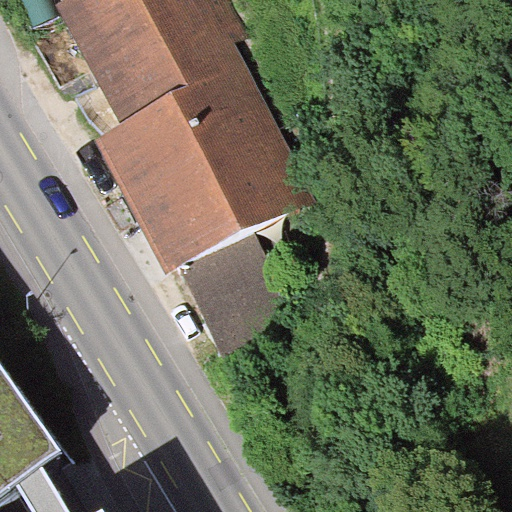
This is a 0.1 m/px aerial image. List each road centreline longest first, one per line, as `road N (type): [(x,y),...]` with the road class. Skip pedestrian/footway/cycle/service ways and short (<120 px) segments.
road 1 (track): [(325,511),(315,476),(310,363),(338,174),(327,0)]
road 2 (primary): [(0,144),(222,511)]
